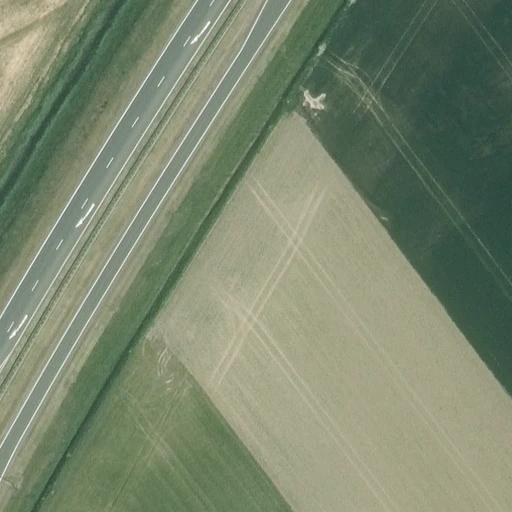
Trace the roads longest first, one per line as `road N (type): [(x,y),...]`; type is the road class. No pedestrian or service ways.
road 1 (trunk): [(0,463),(276,0)]
road 2 (trunk): [(214,0),(0,338)]
